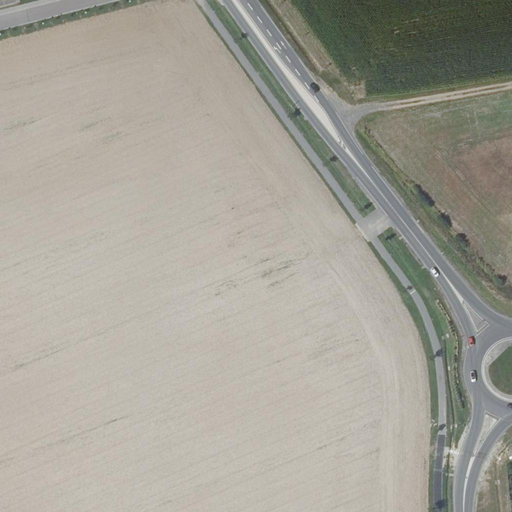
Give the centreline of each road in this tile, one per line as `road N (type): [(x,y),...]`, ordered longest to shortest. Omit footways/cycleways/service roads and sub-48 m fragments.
road 1 (secondary): [(232,0),(446,285),(474,355)]
road 2 (secondary): [(502,330),(464,294),(242,0)]
road 3 (track): [(511,86),(344,109),(259,0)]
road 4 (tertiary): [(477,388),(459,511)]
